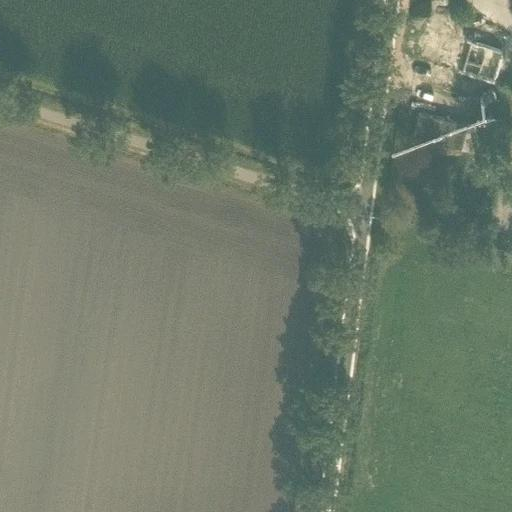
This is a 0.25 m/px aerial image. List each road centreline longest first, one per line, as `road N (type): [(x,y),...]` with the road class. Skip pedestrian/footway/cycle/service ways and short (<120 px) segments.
road 1 (unclassified): [(382,200),(0,86)]
road 2 (unclassified): [(339,511),(382,200)]
road 3 (unclassified): [(382,200),(405,0)]
